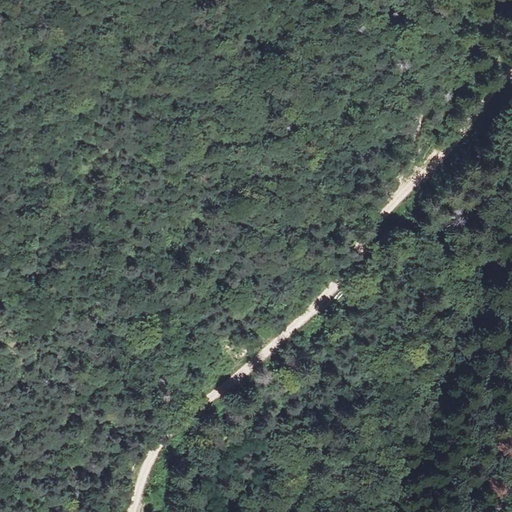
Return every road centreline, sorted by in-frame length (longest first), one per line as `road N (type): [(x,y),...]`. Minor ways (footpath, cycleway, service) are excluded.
road 1 (track): [(136,511),(175,426),(305,317),(394,198)]
road 2 (track): [(470,0),(440,49),(394,198)]
road 3 (track): [(394,198),(426,174),(511,70)]
